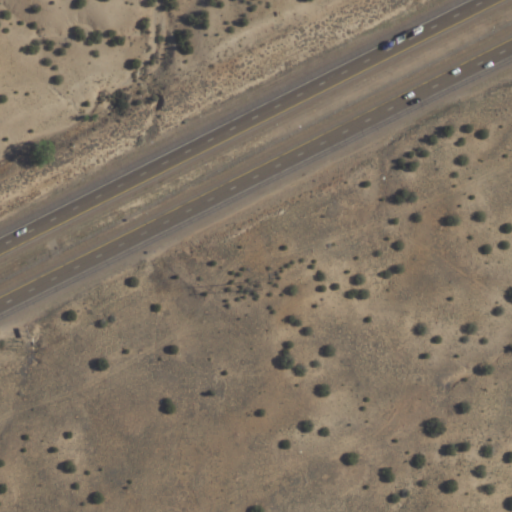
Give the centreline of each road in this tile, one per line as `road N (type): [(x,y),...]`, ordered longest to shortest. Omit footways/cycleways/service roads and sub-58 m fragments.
road 1 (motorway): [(0,307),(511,45)]
road 2 (motorway): [(490,0),(0,247)]
